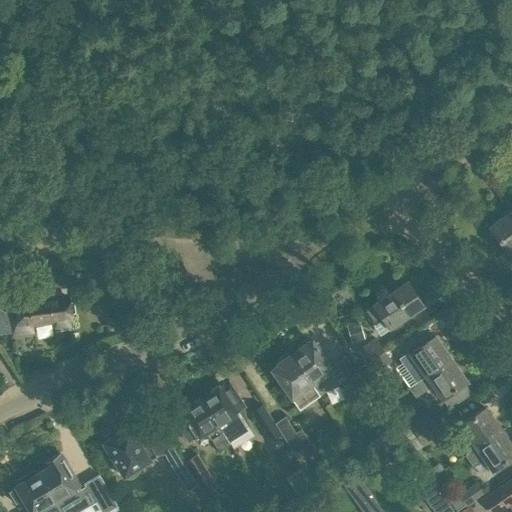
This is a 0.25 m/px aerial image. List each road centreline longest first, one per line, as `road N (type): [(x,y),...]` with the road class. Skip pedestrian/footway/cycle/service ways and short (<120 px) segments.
road 1 (residential): [(0,413),(212,316)]
road 2 (residential): [(511,357),(395,195)]
road 3 (residential): [(193,251),(0,220)]
road 4 (residential): [(395,195),(511,89)]
road 5 (track): [(123,0),(34,44),(0,50)]
